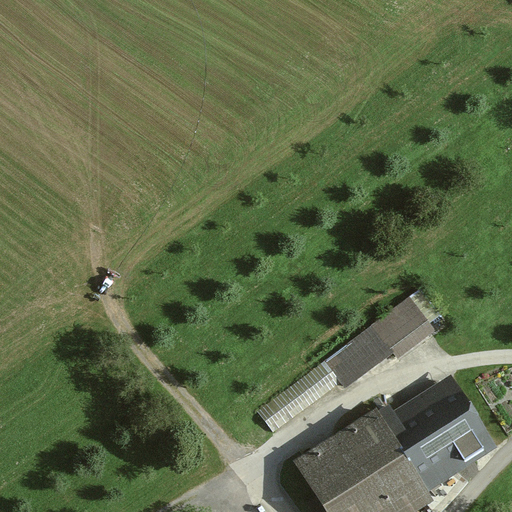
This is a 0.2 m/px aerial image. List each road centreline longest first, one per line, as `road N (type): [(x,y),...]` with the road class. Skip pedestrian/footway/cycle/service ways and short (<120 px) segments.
road 1 (track): [(176,511),(398,379),(511,356)]
road 2 (track): [(98,251),(107,291),(129,330),(248,466)]
